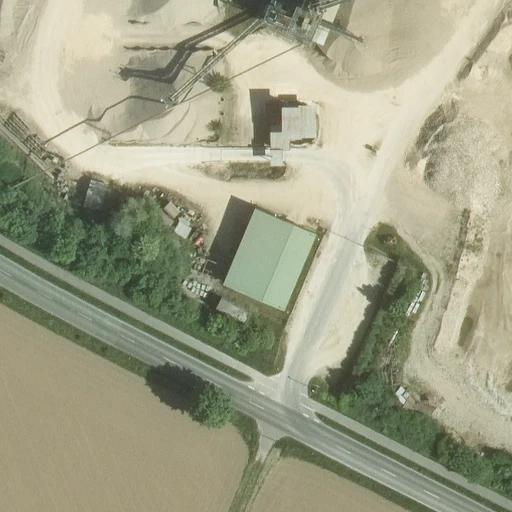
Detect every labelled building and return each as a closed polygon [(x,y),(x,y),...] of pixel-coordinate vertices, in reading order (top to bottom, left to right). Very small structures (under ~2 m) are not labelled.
[(274,0),(267,18),(314,37),(329,0),(303,0),(302,2),(296,0),(274,0)] [(289,133),(313,132),(312,108),(288,109),(289,133)] [(104,207),(107,182),(90,180),(87,205),(104,207)] [(166,199),(155,217),(171,226),(181,208),(166,199)] [(226,282),(285,307),(316,234),(258,208),(226,282)] [(252,312),(223,297),(217,307),(247,323),(252,312)]
